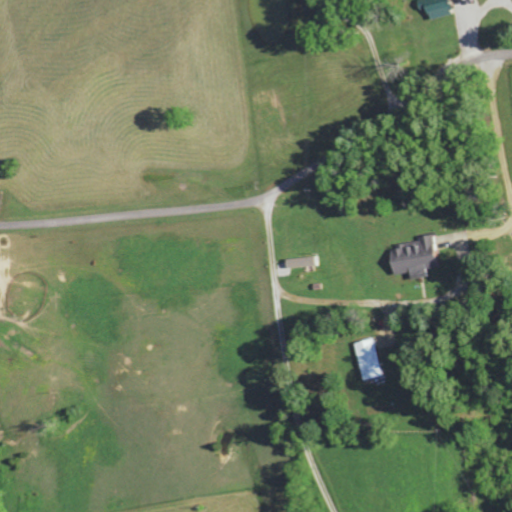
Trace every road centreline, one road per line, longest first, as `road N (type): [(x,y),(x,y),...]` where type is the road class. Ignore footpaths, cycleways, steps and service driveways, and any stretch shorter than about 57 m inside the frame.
road 1 (residential): [(511,57),(476,64),(437,86),(265,197),(190,211),(0,225)]
road 2 (residential): [(265,197),(296,409),(338,511)]
